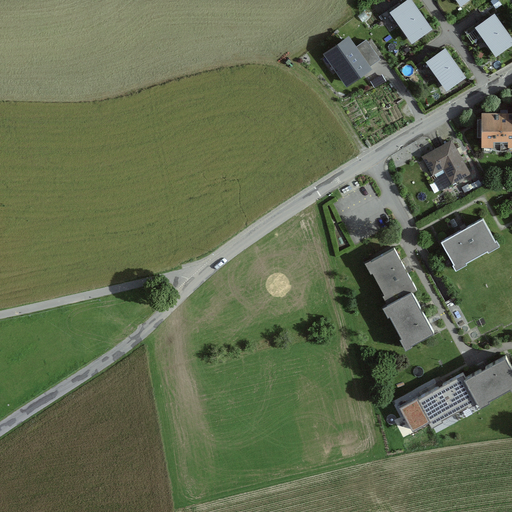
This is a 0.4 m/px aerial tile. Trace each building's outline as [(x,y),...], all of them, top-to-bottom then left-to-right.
[(430,28),(410,0),(407,0),(394,10),(414,40),(430,28)] [(511,40),(494,14),(479,25),(498,53),(511,42),(511,40)] [(339,70),(347,82),(379,59),(366,40),(354,49),(347,39),(331,51),(342,68),(339,70)] [(464,76),(445,49),(430,59),(449,87),(464,76)] [(486,118),(477,118),(477,131),(482,131),(482,145),(491,145),(491,148),(500,150),(509,148),(509,145),(511,144),(511,113),(507,114),(507,115),(501,115),(501,114),(486,113),(486,118)] [(441,161),(452,182),(469,173),(451,141),(424,156),(430,168),(441,161)] [(483,217),(466,226),(467,228),(462,231),(461,229),(441,240),(454,264),(464,259),(466,262),(488,250),(486,246),(496,241),(483,217)] [(405,268),(394,247),(370,260),(375,270),(372,271),(384,293),(387,292),(392,301),(411,291),(416,288),(407,272),(406,273),(403,268),(405,268)] [(420,306),(411,291),(392,301),(382,306),(387,316),(389,315),(401,336),(404,335),(409,344),(433,331),(422,311),(421,312),(418,307),(420,306)] [(462,373),(478,401),(487,396),(489,399),(511,387),(509,384),(511,382),(511,367),(506,355),(485,366),(486,368),(482,370),(481,369),(465,377),(463,372),(462,373)] [(477,401),(478,401),(462,373),(443,383),(444,385),(439,387),(438,386),(418,397),(431,420),(440,415),(442,418),(468,404),(466,401),(475,397),(477,401)]
